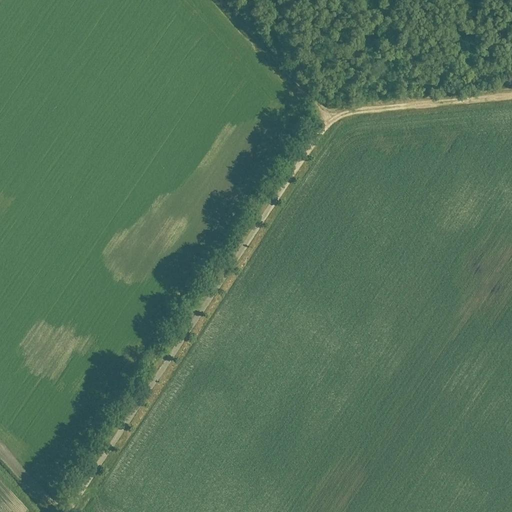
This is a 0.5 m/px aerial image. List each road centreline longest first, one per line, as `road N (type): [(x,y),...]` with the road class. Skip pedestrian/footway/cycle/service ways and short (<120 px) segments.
road 1 (track): [(276,199),(319,132),(341,113),(511,95)]
road 2 (track): [(222,0),(329,119)]
